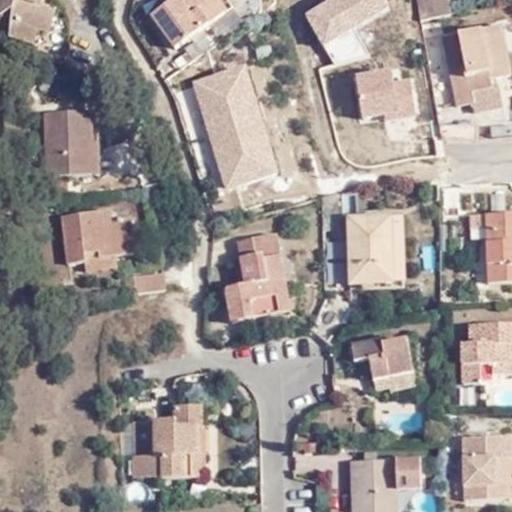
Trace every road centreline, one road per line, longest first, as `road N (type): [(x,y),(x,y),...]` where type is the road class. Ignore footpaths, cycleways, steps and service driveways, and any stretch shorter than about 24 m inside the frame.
road 1 (residential): [(194,358),(203,233),(154,82),(114,6),(119,0)]
road 2 (residential): [(276,511),(272,396),(252,361),(194,358)]
